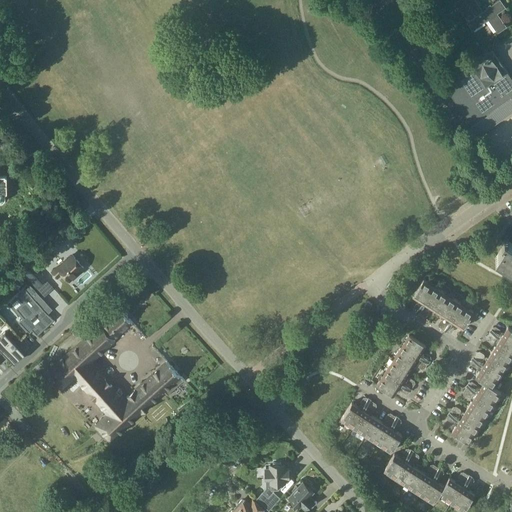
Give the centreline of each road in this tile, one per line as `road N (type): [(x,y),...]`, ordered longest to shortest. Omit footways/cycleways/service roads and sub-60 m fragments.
road 1 (residential): [(250,381),(0,92)]
road 2 (residential): [(465,352),(392,304),(374,280),(435,239),(444,242)]
road 3 (unknown): [(134,252),(0,387)]
road 4 (unclassified): [(365,511),(250,381)]
road 5 (residential): [(511,483),(498,483),(414,432),(419,422)]
